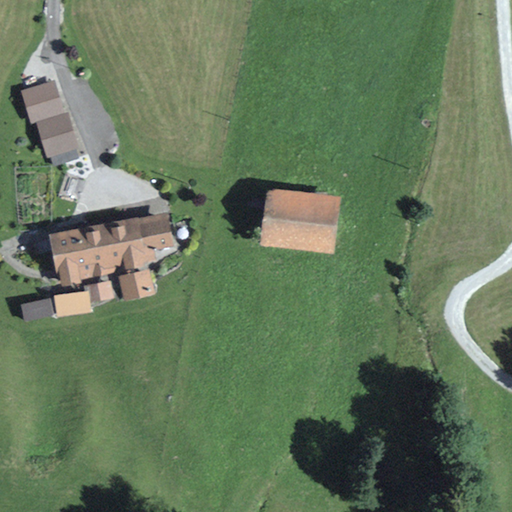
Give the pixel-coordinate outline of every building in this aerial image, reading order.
[(47,82),(15,93),(27,127),(59,115),(47,82)] [(59,115),(27,127),(42,166),(74,154),(59,115)] [(334,195),(262,186),(255,244),(326,253),(334,195)] [(161,206),(43,232),(55,287),(153,265),(150,251),(170,247),(161,206)] [(114,298),(113,279),(87,281),(89,300),(114,298)] [(57,316),(92,310),(89,288),(54,294),(57,316)] [(22,301),(25,319),(55,315),(53,297),(22,301)]
